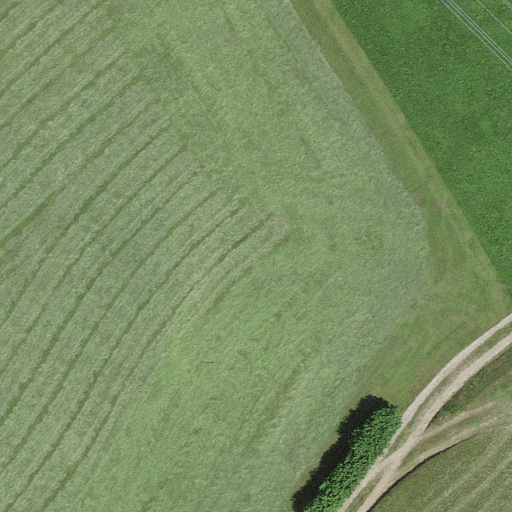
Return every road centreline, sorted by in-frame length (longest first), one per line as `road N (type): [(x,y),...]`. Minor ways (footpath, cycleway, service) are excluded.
road 1 (track): [(352,511),(441,395),(511,329)]
road 2 (track): [(385,469),(501,416),(511,420)]
